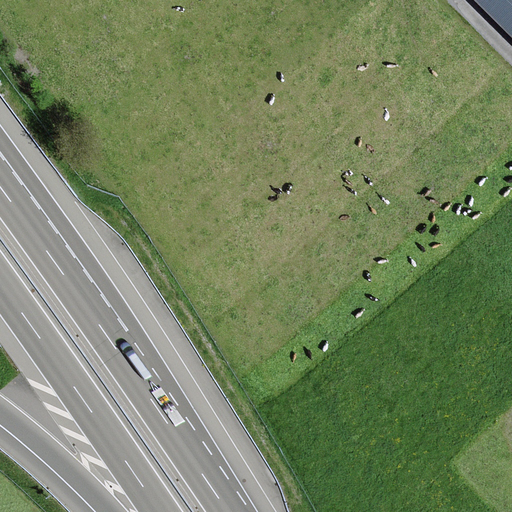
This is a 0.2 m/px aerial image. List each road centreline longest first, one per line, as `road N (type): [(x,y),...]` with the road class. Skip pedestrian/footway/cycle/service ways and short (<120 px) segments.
road 1 (motorway): [(229,511),(0,189)]
road 2 (motorway): [(0,277),(164,511)]
road 3 (motorway): [(0,412),(110,511)]
